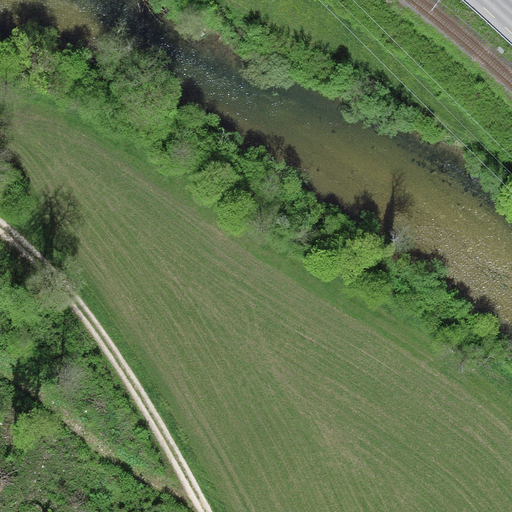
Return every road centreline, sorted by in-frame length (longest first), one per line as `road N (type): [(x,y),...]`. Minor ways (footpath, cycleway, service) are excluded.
road 1 (track): [(0,225),(51,265),(114,351),(202,511)]
road 2 (track): [(196,500),(112,455),(0,365)]
